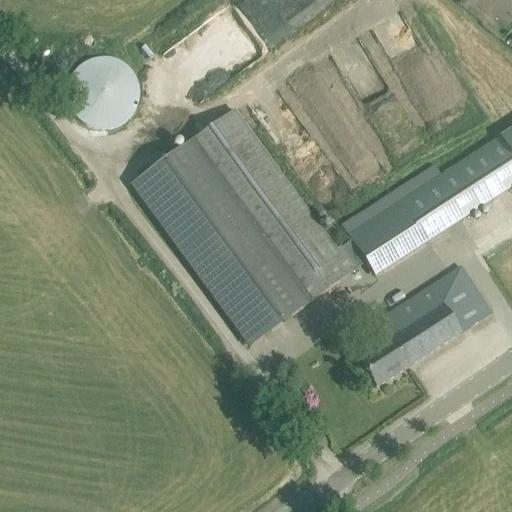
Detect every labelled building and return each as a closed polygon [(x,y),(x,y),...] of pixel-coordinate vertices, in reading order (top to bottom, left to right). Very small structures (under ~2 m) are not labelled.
[(220,69),(229,73),(314,6),(316,0),(310,0),(299,9),(303,0),(267,0),(262,4),(260,8),(251,15),(244,31),(248,36),(240,42),(232,33),(227,44),(234,53),(224,60),(220,69)] [(83,125),(92,129),(104,131),(114,130),(124,125),(132,117),(137,107),(139,100),(139,89),(137,82),(131,73),(123,65),(111,60),(100,60),(90,63),(79,68),(72,78),(68,88),(67,99),(69,109),(72,116),(76,120),(83,125)] [(353,243),(337,255),(234,113),(131,187),(251,350),(367,264),(353,243)] [(424,190),(399,206),(425,245),(450,229),(511,188),(511,154),(502,139),(500,140),(497,142),(442,178),(424,190)] [(491,316),(481,299),(462,270),(375,325),(386,342),(358,360),(376,389),(491,316)]
